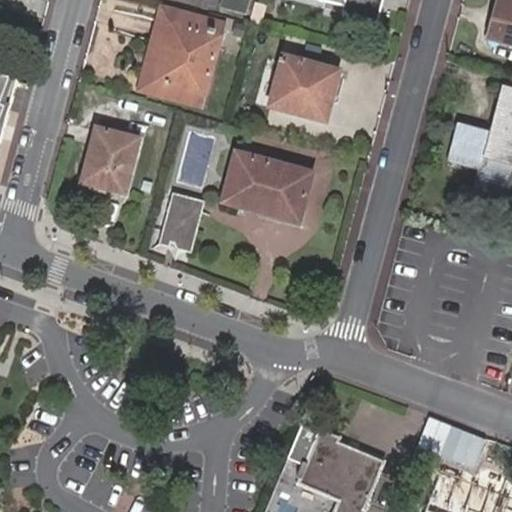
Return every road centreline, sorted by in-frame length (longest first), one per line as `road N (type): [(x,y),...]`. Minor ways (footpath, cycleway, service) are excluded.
road 1 (residential): [(339,359),(438,0)]
road 2 (tertiary): [(339,359),(281,350),(8,251)]
road 3 (residential): [(8,251),(74,0)]
road 4 (tertiary): [(511,423),(339,359)]
